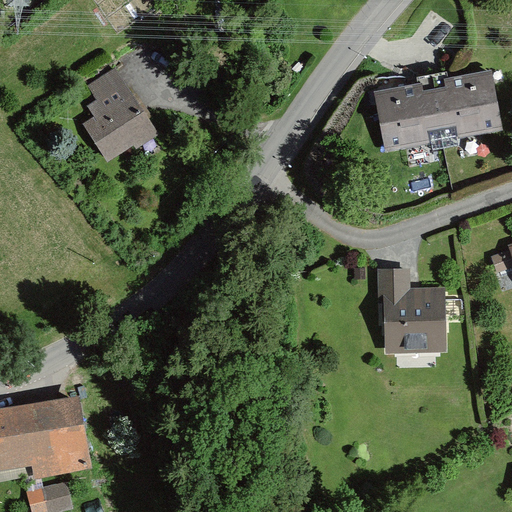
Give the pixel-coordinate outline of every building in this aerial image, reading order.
[(155,133),(113,67),(85,85),(95,100),(84,106),(91,117),(81,124),(104,159),(130,143),(133,147),(155,133)] [(381,152),(500,132),(489,68),(370,89),(381,152)] [(511,240),(502,244),(505,252),(490,257),(497,277),(511,271),(511,240)] [(379,352),(444,351),(443,287),(409,287),(408,269),(377,269),(379,352)] [(86,469),(71,393),(0,403),(0,467),(25,465),(27,478),(86,469)] [(31,511),(55,511),(73,508),(66,479),(27,488),(31,511)]
